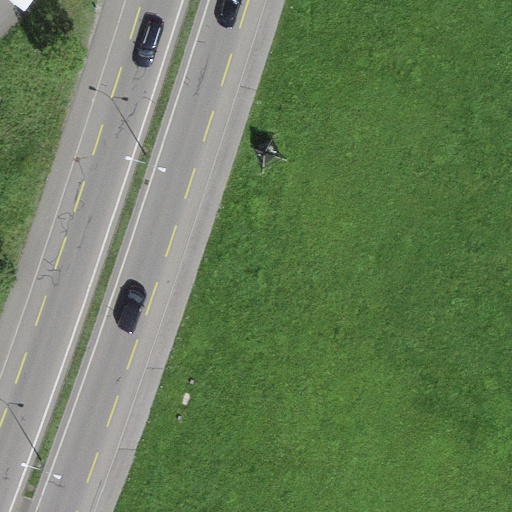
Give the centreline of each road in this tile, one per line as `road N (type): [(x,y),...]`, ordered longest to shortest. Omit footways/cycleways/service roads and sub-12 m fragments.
road 1 (secondary): [(58,511),(231,0)]
road 2 (secondary): [(161,0),(0,481)]
